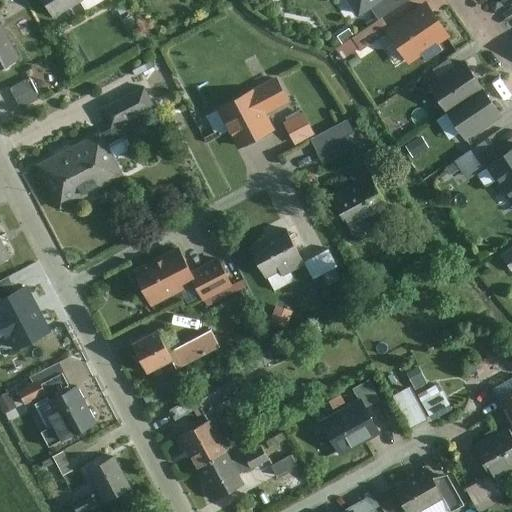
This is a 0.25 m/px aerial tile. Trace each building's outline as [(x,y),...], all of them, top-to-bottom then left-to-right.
[(79,0),(41,0),(52,18),(80,2),(79,0)] [(343,0),(358,20),(370,11),(385,0),(343,0)] [(407,0),(385,0),(370,11),(378,23),(408,1),(407,0)] [(448,40),(427,7),(386,34),(407,67),(448,40)] [(386,34),(378,23),(337,52),(344,62),(386,34)] [(3,24),(0,25),(0,71),(21,62),(3,24)] [(436,81),(453,107),(488,83),(471,57),(436,81)] [(221,104),(243,144),(278,125),(268,108),(291,98),(278,74),(221,104)] [(32,77),(10,88),(20,107),(41,97),(32,77)] [(146,83),(103,105),(113,124),(156,103),(146,83)] [(488,83),(453,107),(471,133),(506,109),(488,83)] [(320,148),(354,130),(347,118),(314,136),(320,148)] [(122,121),(40,163),(63,206),(126,173),(110,143),(128,133),(122,121)] [(354,130),(320,148),(327,160),(360,142),(354,130)] [(511,197),(511,148),(490,163),(511,197)] [(374,173),(336,195),(354,225),(392,203),(374,173)] [(292,226),(252,249),(268,276),(308,254),(292,226)] [(0,230),(0,259),(12,253),(0,230)] [(185,246),(136,273),(152,303),(194,280),(204,298),(234,282),(220,255),(198,267),(185,246)] [(343,275),(327,249),(314,256),(330,283),(343,275)] [(28,283),(0,297),(0,311),(14,337),(48,319),(28,283)] [(222,342),(213,327),(175,349),(183,364),(222,342)] [(161,329),(135,343),(149,370),(176,356),(161,329)] [(195,390),(203,405),(240,386),(232,371),(195,390)] [(511,375),(493,386),(511,420),(511,375)] [(41,379),(21,389),(27,401),(47,392),(41,379)] [(406,402),(419,427),(455,408),(442,383),(406,402)] [(96,420),(78,384),(51,398),(56,408),(51,411),(57,421),(44,429),(51,444),(96,420)] [(2,396),(11,412),(24,405),(15,389),(2,396)] [(322,420),(340,451),(380,428),(363,397),(322,420)] [(181,432),(199,464),(228,448),(211,416),(181,432)] [(511,435),(506,424),(475,441),(494,476),(511,465),(511,435)] [(284,430),(234,458),(242,473),(268,459),(264,451),(288,437),(284,430)] [(228,448),(199,464),(217,497),(247,481),(242,473),(234,458),(228,448)] [(294,453),(273,465),(279,475),(299,463),(294,453)] [(116,454),(89,468),(99,488),(105,498),(132,483),(116,454)] [(426,465),(394,484),(409,511),(415,511),(444,495),(426,465)] [(448,474),(435,475),(453,508),(463,502),(448,474)] [(488,474),(465,486),(477,509),(500,498),(488,474)] [(76,511),(80,510),(105,498),(99,488),(67,504),(71,511),(76,511)]
